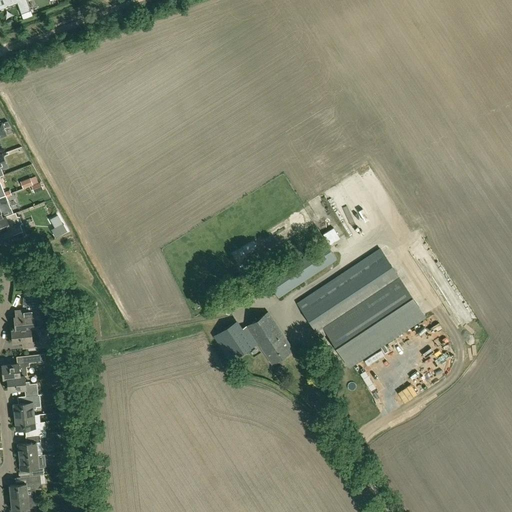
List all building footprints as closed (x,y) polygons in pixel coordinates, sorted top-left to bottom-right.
[(3,0),(7,7),(17,3),(21,14),(31,10),(26,0),(3,0)] [(0,137),(6,135),(3,128),(10,126),(7,121),(2,124),(2,123),(0,123),(0,137)] [(36,176),(30,178),(22,181),(25,188),(32,185),(38,183),(36,176)] [(40,182),(38,183),(32,185),(35,192),(42,189),(40,182)] [(0,218),(13,214),(13,213),(3,217),(1,212),(11,208),(6,195),(0,197),(0,218)] [(15,217),(13,214),(0,218),(0,232),(8,229),(10,236),(23,231),(20,225),(22,223),(19,217),(17,216),(15,217)] [(52,223),(59,221),(57,214),(49,217),(52,223)] [(55,237),(66,231),(62,224),(51,230),(55,237)] [(326,243),(267,282),(279,298),(337,259),(326,243)] [(380,249),(297,303),(320,337),(327,332),(349,365),(424,315),(380,249)] [(26,307),(27,309),(15,311),(16,317),(14,317),(15,329),(11,330),(35,328),(40,327),(38,300),(33,301),(32,293),(23,293),(23,307),(26,307)] [(231,361),(258,343),(272,363),(293,350),(268,312),(237,332),(232,324),(214,335),(231,361)] [(13,343),(22,342),(23,348),(39,346),(37,336),(32,336),(31,328),(35,328),(11,330),(13,343)] [(30,366),(30,363),(45,361),(44,354),(28,355),(29,362),(2,365),(3,378),(28,375),(27,366),(30,366)] [(25,396),(27,396),(38,394),(37,383),(29,384),(29,381),(29,382),(28,375),(3,378),(7,378),(8,390),(25,389),(25,396)] [(28,403),(18,404),(14,404),(15,417),(35,415),(34,409),(36,409),(36,407),(41,406),(39,394),(38,394),(27,396),(28,403)] [(32,435),(40,434),(46,434),(44,422),(38,422),(37,420),(35,421),(35,415),(15,417),(16,430),(31,428),(32,435)] [(40,434),(32,435),(27,436),(28,443),(18,444),(19,457),(42,454),(40,434)] [(32,476),(40,475),(44,474),(43,466),(44,464),(43,454),(42,454),(19,457),(21,470),(31,469),(32,476)] [(10,485),(11,498),(36,495),(36,489),(39,488),(41,487),(41,485),(40,475),(32,476),(28,476),(29,483),(10,485)] [(37,501),(36,495),(11,498),(12,511),(25,509),(24,511),(36,511),(35,502),(37,501)]
